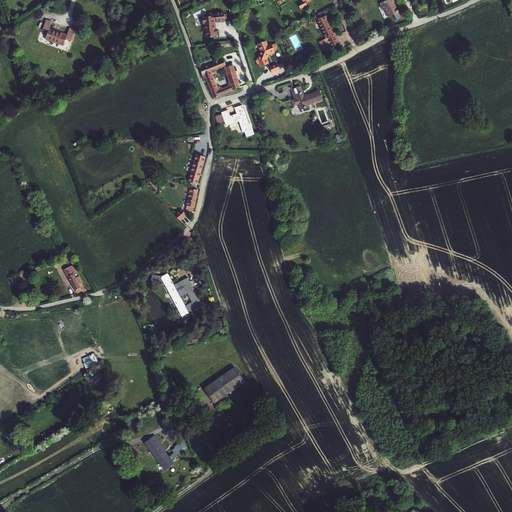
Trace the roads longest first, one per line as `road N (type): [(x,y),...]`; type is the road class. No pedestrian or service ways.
road 1 (unclassified): [(0,308),(110,289),(184,232),(210,156),(211,104)]
road 2 (unclassified): [(211,104),(302,75),(478,0)]
road 3 (track): [(155,511),(209,473),(199,418)]
